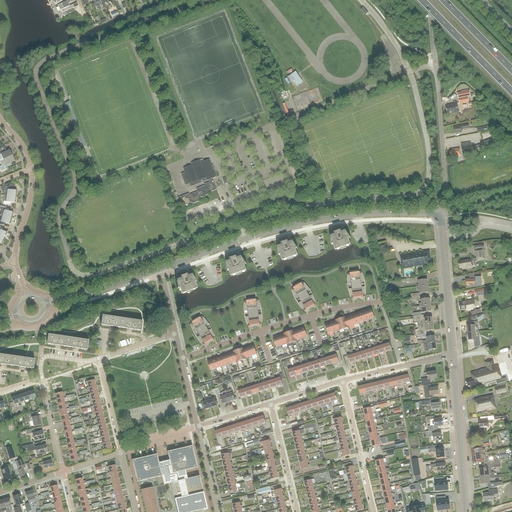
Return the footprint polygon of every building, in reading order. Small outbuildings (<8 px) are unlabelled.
[(69,6),(67,2),(60,5),(59,5),(58,6),(60,10),(61,10),(62,13),(74,8),(73,5),(69,6)] [(296,72),(290,75),(288,77),(291,82),(294,80),(297,85),(302,82),(296,72)] [(470,96),(469,90),(457,93),(458,99),(470,96)] [(453,113),(459,112),(457,103),(447,105),(447,107),(446,107),(447,113),(452,112),(453,113)] [(461,129),(464,129),(469,128),(469,124),(457,126),(457,127),(454,127),(454,133),(462,132),(461,129)] [(493,146),(490,139),(484,141),(487,148),(493,146)] [(473,155),(472,153),(471,147),(471,142),(461,143),(463,157),(473,155)] [(486,149),(484,143),(471,147),(472,153),(486,149)] [(453,151),(450,151),(450,156),(452,156),(452,157),(461,156),(460,148),(452,149),(453,151)] [(9,150),(7,152),(5,149),(0,151),(0,159),(0,161),(3,160),(3,159),(12,156),(10,150),(9,150)] [(15,161),(12,156),(3,159),(3,160),(6,165),(1,167),(3,170),(10,166),(9,163),(14,161),(15,161)] [(213,167),(210,159),(204,162),(203,159),(200,160),(191,164),(192,165),(184,169),(191,187),(216,177),(212,167),(213,167)] [(208,193),(217,190),(213,181),(204,184),(205,186),(197,189),(198,192),(190,195),(189,193),(180,197),(184,206),(192,202),(193,204),(202,200),(200,198),(209,194),(208,193)] [(17,191),(11,190),(12,187),(5,186),(4,186),(3,187),(2,188),(2,189),(2,190),(2,191),(3,192),(4,192),(4,193),(4,195),(3,195),(7,195),(7,196),(16,197),(17,191)] [(16,203),(16,197),(7,196),(6,201),(3,201),(3,204),(10,205),(10,202),(16,203)] [(0,215),(3,216),(12,219),(13,213),(8,211),(9,208),(0,206),(0,207),(0,215)] [(10,224),(12,219),(0,215),(0,216),(0,217),(0,224),(4,226),(5,223),(10,224)] [(349,239),(350,238),(351,238),(346,231),(341,232),(341,230),(340,230),(340,231),(335,232),(334,232),(335,234),(331,236),(331,245),(332,245),(333,244),(335,250),(340,249),(340,247),(342,246),(343,246),(346,245),(346,247),(351,245),(349,239)] [(296,249),(297,249),(298,248),(293,241),(289,243),(288,241),(287,241),(282,243),(281,243),(282,245),(278,247),(278,255),(279,255),(280,255),(282,261),(287,259),(287,257),(290,256),(290,257),(290,256),(293,255),(293,257),(298,255),(296,249)] [(390,252),(387,243),(379,245),(382,255),(390,252)] [(424,264),(432,262),(430,251),(424,252),(423,251),(400,255),(402,269),(425,265),(424,264)] [(245,264),(246,264),(247,264),(242,256),(237,258),(237,256),(236,256),(236,257),(231,258),(230,258),(231,260),(227,262),(227,271),(228,271),(228,270),(229,270),(231,276),(236,275),(236,273),(239,272),(242,271),(242,272),(247,271),(245,264)] [(463,269),(473,267),(472,260),(459,262),(460,268),(463,267),(463,269)] [(365,290),(365,288),(365,286),(362,287),(361,281),(364,280),(364,279),(364,278),(363,276),(362,274),(362,272),(360,273),(359,270),(357,270),(357,271),(352,272),(352,271),(350,271),(350,275),(347,275),(347,277),(347,279),(347,280),(347,282),(348,282),(348,283),(351,282),(352,288),(349,289),(349,290),(349,291),(350,294),(350,296),(351,297),(353,296),(354,300),(356,299),(361,298),(363,298),(363,295),(365,295),(365,293),(365,292),(365,290)] [(195,282),(196,282),(197,282),(192,274),(187,276),(187,274),(186,274),(181,276),(180,276),(181,278),(176,280),(177,289),(178,289),(178,288),(179,288),(181,294),(186,292),(185,291),(188,290),(189,290),(191,289),(192,290),(197,289),(195,282)] [(474,279),(466,280),(466,285),(470,285),(470,287),(476,287),(482,286),(481,274),(474,274),(474,279)] [(314,298),(313,296),(313,294),(310,296),(307,291),(310,289),(309,288),(308,287),(307,285),(306,284),(304,283),(302,284),(301,281),(299,282),(299,283),(295,286),(294,285),(292,286),(294,289),(292,290),(293,292),(293,294),(294,297),(295,298),(298,296),(301,301),(298,303),(299,304),(299,305),(300,306),(301,307),(303,309),(303,310),(305,308),(307,311),(309,310),(308,309),(313,307),(315,306),(313,303),(316,302),(315,300),(315,299),(314,298)] [(487,294),(486,288),(474,290),(475,297),(487,294)] [(262,318),(262,316),(262,314),(259,315),(258,309),(261,308),(261,307),(260,305),(260,304),(259,302),(259,300),(256,301),(256,298),(254,298),(254,299),(248,299),(246,299),(247,303),(244,302),(244,304),(244,306),(244,307),(244,309),(244,311),(247,310),(248,316),(245,317),(245,318),(246,319),(246,320),(247,323),(247,325),(250,324),(250,327),(252,327),(252,326),(258,326),(260,326),(259,322),(262,323),(262,321),(262,319),(262,318)] [(467,311),(476,309),(474,300),(465,301),(465,302),(459,303),(460,310),(467,309),(467,311)] [(371,308),(366,310),(369,319),(374,318),(371,308)] [(366,310),(361,312),(364,321),(369,319),(366,310)] [(364,321),(361,312),(356,314),(359,323),(364,321)] [(359,323),(356,314),(351,315),(354,325),(359,323)] [(121,328),(122,318),(102,315),(101,325),(121,328)] [(354,325),(351,315),(346,317),(349,327),(354,325)] [(424,318),(424,315),(421,315),(414,316),(414,322),(417,321),(417,325),(433,323),(432,317),(424,318)] [(213,331),(212,330),(212,329),(209,330),(206,325),(209,324),(208,322),(206,320),(205,319),(203,317),(201,319),(200,316),(198,317),(194,320),(193,319),(191,320),(193,323),(191,324),(192,327),(192,329),(193,331),(194,332),(197,330),(200,336),(197,337),(198,338),(198,339),(200,341),(201,342),(202,344),(204,342),(206,345),(208,344),(207,344),(212,341),(214,340),(212,337),(215,336),(214,335),(214,333),(213,331)] [(349,327),(346,317),(345,317),(340,319),(344,329),(349,327)] [(141,331),(142,321),(122,318),(121,328),(141,331)] [(344,329),(340,319),(335,321),(338,330),(339,331),(344,329)] [(338,330),(335,321),(330,323),(333,332),(338,330)] [(467,326),(468,333),(475,332),(475,326),(478,326),(478,321),(472,322),(472,325),(467,326)] [(333,332),(330,323),(325,325),(328,334),(333,332)] [(434,330),(433,323),(417,325),(418,329),(415,330),(416,335),(425,334),(426,334),(426,331),(434,330)] [(307,337),(304,327),(299,329),(302,338),(307,337)] [(302,338),(299,329),(294,331),(297,340),(302,338)] [(297,340),(294,331),(294,330),(288,332),(292,342),(297,341),(297,340)] [(292,342),(288,332),(283,334),(287,344),(292,342)] [(476,338),(475,332),(468,333),(469,340),(474,340),(474,343),(480,343),(479,338),(476,338)] [(287,344),(283,334),(278,336),(281,346),(287,344)] [(67,347),(68,338),(48,335),(47,344),(67,347)] [(281,346),(278,336),(273,338),(276,347),(281,346)] [(426,337),(427,340),(422,341),(423,344),(435,342),(435,336),(426,337)] [(87,350),(88,340),(68,338),(67,347),(87,350)] [(386,352),(383,344),(382,341),(379,341),(380,345),(377,346),(380,354),(386,352)] [(380,354),(377,346),(376,342),(374,343),(375,346),(371,347),(374,356),(380,354)] [(392,350),(390,343),(389,342),(383,344),(386,352),(392,350)] [(436,349),(435,342),(423,344),(424,344),(425,351),(429,351),(429,350),(436,349)] [(257,354),(254,345),(249,347),(252,356),(257,354)] [(374,356),(371,347),(370,345),(368,346),(369,348),(365,349),(368,358),(374,356)] [(252,356),(249,347),(243,348),(247,358),(252,356)] [(247,358),(243,348),(238,350),(242,360),(247,358)] [(362,360),(359,351),(358,348),(356,349),(357,352),(353,353),(353,354),(356,362),(362,360)] [(368,358),(365,349),(365,351),(363,351),(363,350),(359,351),(362,360),(368,358)] [(242,360),(238,350),(233,352),(236,362),(242,360)] [(236,362),(233,352),(228,354),(231,363),(236,362)] [(339,362),(337,354),(336,353),(330,355),(333,364),(339,362)] [(0,363),(13,366),(15,357),(0,354),(0,363)] [(231,363),(228,354),(223,356),(226,365),(231,363)] [(356,362),(353,354),(351,355),(351,354),(347,355),(350,363),(356,362)] [(333,364),(330,355),(324,357),(327,365),(333,364)] [(226,365),(223,356),(218,358),(221,367),(226,365)] [(35,359),(15,357),(13,366),(33,369),(35,359)] [(327,365),(324,357),(318,359),(321,367),(327,365)] [(221,367),(218,358),(213,359),(216,369),(221,367)] [(216,369),(213,359),(207,361),(211,371),(216,369)] [(321,367),(318,359),(312,361),(315,369),(321,367)] [(481,385),(502,379),(498,365),(494,366),(492,360),(485,362),(487,368),(471,373),(473,379),(466,381),(467,386),(469,386),(470,387),(476,385),(477,388),(482,387),(481,385)] [(315,369),(312,361),(306,363),(309,371),(315,369)] [(309,371),(306,363),(300,365),(303,373),(309,371)] [(303,373),(300,365),(294,367),(297,375),(303,373)] [(297,375),(294,367),(288,369),(291,377),(297,375)] [(422,386),(424,385),(425,385),(431,385),(430,379),(437,378),(436,371),(427,372),(428,379),(421,380),(422,386)] [(284,379),(283,373),(279,374),(280,376),(274,378),(277,387),(283,385),(281,380),(284,379)] [(277,387),(274,378),(273,374),(270,375),(271,379),(268,380),(271,388),(277,387)] [(408,375),(402,376),(404,385),(407,384),(406,383),(410,382),(408,375)] [(89,388),(96,386),(94,376),(89,377),(90,381),(86,382),(86,384),(88,384),(89,388)] [(404,385),(402,376),(396,378),(398,387),(401,386),(400,384),(403,384),(404,385)] [(398,387),(396,378),(389,379),(392,388),(394,387),(394,386),(397,385),(398,387)] [(392,388),(389,379),(383,381),(385,389),(388,389),(388,387),(391,387),(391,388),(392,388)] [(271,388),(268,380),(268,381),(266,382),(266,381),(262,382),(265,390),(271,388)] [(385,389),(383,381),(377,382),(379,391),(382,390),(382,389),(385,388),(385,390),(385,389)] [(265,390),(262,382),(262,383),(260,384),(260,383),(256,384),(259,392),(265,390)] [(379,391),(377,382),(371,384),(373,392),(376,392),(375,390),(379,390),(379,391)] [(259,392),(256,384),(256,385),(254,386),(254,385),(250,386),(253,394),(259,392)] [(373,392),(371,384),(364,385),(367,394),(369,393),(369,392),(372,391),(373,393),(373,392)] [(367,394),(364,385),(358,387),(360,395),(363,395),(363,393),(366,393),(367,394)] [(425,385),(424,385),(425,398),(433,397),(433,395),(439,394),(438,387),(431,388),(431,385),(425,385)] [(507,392),(505,385),(495,387),(496,394),(507,392)] [(97,392),(96,386),(89,388),(87,388),(88,391),(89,390),(90,394),(89,394),(97,392)] [(253,394),(250,386),(250,387),(248,388),(248,387),(244,388),(244,389),(247,396),(253,394)] [(247,396),(244,389),(242,390),(242,388),(238,390),(241,398),(247,396)] [(233,393),(230,394),(228,390),(225,391),(229,402),(235,400),(233,393)] [(229,402),(225,391),(222,392),(224,396),(220,397),(222,404),(229,402)] [(99,398),(97,392),(89,394),(90,397),(91,397),(92,400),(90,400),(99,398)] [(335,393),(329,395),(332,403),(334,403),(334,401),(337,400),(335,393)] [(332,403),(329,395),(323,397),(326,405),(328,405),(328,403),(331,402),(332,404),(332,403)] [(482,412),(495,409),(492,395),(478,398),(478,399),(475,400),(477,412),(481,411),(482,412)] [(20,405),(19,403),(17,396),(11,398),(14,404),(17,403),(18,406),(19,406),(20,405)] [(215,398),(212,399),(211,396),(208,397),(212,407),(218,405),(215,398)] [(212,407),(208,397),(205,397),(207,401),(203,402),(205,409),(212,407)] [(326,405),(323,397),(317,399),(320,407),(322,407),(322,405),(325,404),(325,406),(326,405)] [(101,404),(99,398),(90,400),(91,403),(92,403),(93,406),(92,406),(92,407),(101,404)] [(320,407),(317,399),(311,401),(313,409),(316,408),(316,407),(319,406),(319,407),(320,407)] [(424,401),(425,404),(425,406),(432,405),(432,410),(441,409),(440,402),(433,403),(432,400),(424,401)] [(313,409),(311,401),(305,403),(307,411),(310,410),(310,409),(313,408),(313,409)] [(307,411),(305,403),(298,405),(301,413),(304,412),(304,411),(307,410),(307,411)] [(92,407),(93,409),(94,409),(95,412),(93,413),(102,411),(101,404),(92,407)] [(301,413),(298,405),(292,406),(295,415),(298,414),(297,413),(301,412),(301,413)] [(295,415),(292,406),(286,408),(289,417),(292,416),(291,415),(295,414),(295,415)] [(374,413),(373,411),(374,410),(373,407),(371,408),(371,407),(363,409),(365,415),(374,413)] [(104,417),(102,411),(93,413),(94,415),(95,415),(96,419),(95,419),(104,417)] [(374,413),(365,415),(366,421),(375,419),(375,417),(373,417),(372,414),(374,413)] [(34,426),(41,424),(39,416),(32,417),(31,415),(24,417),(25,422),(32,421),(34,426)] [(264,416),(257,418),(260,426),(263,425),(262,424),(266,423),(264,416)] [(435,426),(443,425),(442,418),(435,419),(435,416),(428,417),(429,423),(434,423),(435,426)] [(105,423),(104,417),(95,419),(96,422),(97,421),(98,425),(96,425),(105,423)] [(335,422),(336,425),(343,423),(341,417),(333,419),(333,422),(335,422)] [(260,426),(257,418),(251,419),(254,428),(257,427),(256,426),(259,425),(260,426)] [(254,428),(251,419),(245,421),(248,430),(251,429),(250,428),(253,427),(254,428)] [(382,422),(376,423),(375,423),(374,420),(375,420),(375,419),(366,421),(368,428),(377,426),(377,425),(382,424),(382,422)] [(248,430),(245,421),(239,423),(242,432),(245,431),(244,430),(247,429),(248,430)] [(107,429),(105,423),(96,425),(97,428),(98,428),(99,431),(98,431),(107,429)] [(242,432),(239,423),(233,425),(236,434),(239,433),(238,432),(241,431),(242,432)] [(344,430),(343,423),(336,425),(334,425),(335,428),(336,428),(337,431),(336,432),(344,430)] [(236,434),(233,425),(227,427),(230,436),(232,435),(232,434),(235,433),(236,434)] [(377,426),(368,428),(369,434),(378,432),(378,429),(376,430),(375,426),(377,426)] [(230,436),(227,427),(221,429),(224,438),(226,437),(226,436),(229,435),(230,436)] [(34,440),(44,438),(42,431),(35,432),(34,429),(26,431),(27,434),(33,433),(34,440)] [(108,436),(107,429),(98,431),(99,434),(100,434),(101,437),(99,438),(108,436)] [(224,438),(221,429),(215,431),(217,440),(220,439),(220,437),(223,436),(224,438)] [(292,432),(294,438),(303,436),(302,434),(301,434),(300,430),(292,432)] [(346,436),(344,430),(336,432),(336,434),(338,434),(338,438),(337,438),(346,436)] [(426,432),(426,435),(427,438),(431,437),(431,436),(433,436),(434,441),(442,440),(441,433),(434,434),(434,430),(426,432)] [(502,441),(511,440),(510,430),(501,431),(502,441)] [(378,432),(369,434),(371,440),(380,438),(379,435),(378,436),(377,432),(378,432)] [(110,442),(108,436),(99,438),(100,440),(101,440),(102,443),(101,444),(110,442)] [(303,436),(294,438),(295,445),(304,442),(303,440),(302,440),(301,437),(303,436)] [(347,442),(346,436),(337,438),(338,441),(339,440),(340,444),(339,444),(347,442)] [(380,438),(371,440),(372,446),(381,444),(380,441),(379,442),(378,439),(380,438)] [(260,444),(259,439),(245,443),(246,448),(247,447),(247,448),(260,444)] [(271,446),(270,440),(261,442),(262,445),(263,444),(264,448),(262,448),(271,446)] [(111,448),(110,442),(101,444),(102,446),(103,446),(104,450),(111,448)] [(304,443),(304,442),(295,445),(297,451),(306,449),(305,446),(304,446),(303,443),(304,443)] [(349,448),(347,442),(339,444),(339,447),(341,447),(341,450),(340,450),(340,451),(349,448)] [(37,443),(29,445),(21,447),(22,451),(24,451),(24,449),(28,449),(28,452),(36,450),(38,457),(42,456),(42,455),(45,454),(45,453),(47,452),(46,445),(38,446),(37,443)] [(11,445),(6,447),(10,459),(15,457),(11,445)] [(207,508),(199,477),(200,477),(199,476),(187,479),(185,470),(197,467),(192,446),(167,452),(169,460),(164,461),(164,460),(163,460),(162,461),(162,462),(159,463),(157,454),(132,460),(137,482),(162,476),(164,485),(170,483),(173,492),(177,511),(193,511),(207,509),(207,508)] [(273,452),(271,446),(262,448),(263,451),(264,451),(265,454),(264,454),(273,452)] [(436,446),(429,447),(430,452),(436,451),(437,458),(444,457),(443,448),(436,449),(436,446)] [(485,449),(482,449),(482,446),(477,447),(471,448),(472,456),(478,455),(478,454),(481,453),(486,452),(485,449)] [(306,449),(297,451),(298,457),(307,455),(306,452),(305,453),(304,449),(306,449)] [(508,457),(508,453),(506,453),(506,450),(500,451),(501,458),(508,457)] [(274,459),(273,452),(264,454),(265,457),(266,457),(267,460),(265,461),(274,459)] [(486,453),(486,452),(481,453),(478,454),(478,455),(472,456),(473,463),(483,462),(483,463),(489,462),(492,461),(494,461),(493,456),(489,456),(489,458),(487,459),(487,460),(486,457),(489,456),(488,452),(486,453)] [(307,455),(298,457),(300,463),(307,461),(309,461),(308,458),(307,459),(306,455),(307,455)] [(386,465),(385,462),(387,462),(386,458),(376,461),(377,467),(386,465)] [(414,476),(420,475),(419,463),(418,463),(417,461),(418,461),(418,458),(411,460),(414,476)] [(231,459),(223,461),(224,467),(233,465),(232,463),(231,463),(230,459),(231,459)] [(276,465),(274,459),(265,461),(266,463),(267,463),(268,466),(267,467),(276,465)] [(44,468),(53,467),(51,460),(43,462),(43,463),(39,463),(40,466),(44,465),(44,468)] [(308,465),(307,461),(300,463),(301,470),(310,467),(309,465),(308,465)] [(354,472),(353,466),(350,466),(349,463),(344,464),(345,470),(346,470),(347,474),(346,474),(354,472)] [(437,471),(446,470),(445,463),(436,464),(431,465),(431,468),(437,467),(437,471)] [(117,471),(115,465),(107,467),(107,469),(109,469),(109,473),(117,471)] [(233,465),(224,467),(225,473),(234,471),(234,469),(232,469),(231,466),(233,465)] [(277,471),(276,465),(267,467),(268,470),(269,469),(270,473),(268,473),(269,473),(277,471)] [(377,467),(379,473),(388,471),(391,470),(390,467),(386,467),(386,465),(377,467)] [(12,480),(10,472),(8,467),(1,469),(2,474),(4,479),(4,478),(5,478),(7,481),(12,480)] [(489,468),(487,468),(479,469),(480,476),(494,475),(494,472),(489,472),(489,468)] [(234,472),(234,471),(225,473),(227,480),(236,478),(235,475),(234,475),(233,472),(234,472)] [(279,477),(277,471),(269,473),(269,476),(270,475),(271,479),(279,477)] [(388,471),(379,473),(380,480),(389,477),(388,475),(387,475),(386,472),(388,471)] [(356,478),(354,472),(346,474),(346,477),(348,476),(349,480),(347,480),(356,478)] [(494,478),(494,475),(480,476),(481,484),(489,483),(489,489),(495,487),(495,482),(490,483),(490,479),(494,478)] [(389,478),(389,477),(380,480),(382,486),(390,484),(390,481),(388,481),(388,478),(389,478)] [(448,489),(447,484),(444,484),(444,477),(435,478),(436,490),(448,489)] [(236,478),(227,480),(228,486),(236,484),(237,484),(236,481),(235,481),(234,478),(236,478)] [(357,485),(356,478),(347,480),(348,483),(349,483),(350,486),(349,487),(357,485)] [(314,485),(314,483),(315,483),(314,479),(304,481),(306,487),(314,485)] [(255,491),(252,481),(242,483),(244,489),(245,488),(246,493),(255,491)] [(390,484),(382,486),(383,492),(392,490),(391,487),(390,488),(389,484),(390,484)] [(314,486),(314,485),(306,487),(307,494),(316,492),(315,489),(314,489),(313,486),(314,486)] [(359,491),(357,485),(349,487),(349,489),(351,489),(351,492),(350,493),(359,491)] [(158,511),(152,487),(141,490),(146,511),(158,511)] [(275,493),(276,496),(283,495),(281,488),(273,491),(273,493),(275,493)] [(34,497),(35,496),(33,490),(25,493),(27,499),(28,498),(30,502),(32,502),(33,504),(36,503),(34,497)] [(392,490),(383,492),(385,498),(393,496),(393,493),(391,494),(391,490),(392,490)] [(494,496),(498,496),(497,490),(489,491),(489,493),(484,494),(484,500),(494,500),(494,496)] [(360,497),(359,491),(350,493),(351,495),(352,495),(353,499),(352,499),(360,497)] [(316,492),(307,494),(309,500),(317,498),(317,495),(316,496),(315,492),(316,492)] [(23,504),(20,494),(13,497),(15,503),(16,503),(17,507),(20,506),(20,505),(23,504)] [(285,501),(283,495),(276,496),(274,497),(275,500),(276,499),(277,503),(276,503),(285,501)] [(393,496),(385,498),(386,504),(395,502),(394,500),(393,500),(392,497),(393,496)] [(446,501),(446,496),(437,497),(438,510),(438,511),(444,511),(444,509),(450,509),(449,503),(449,501),(446,501)] [(362,503),(360,497),(352,499),(352,502),(354,501),(354,505),(353,505),(362,503)] [(12,511),(13,511),(11,505),(8,498),(3,500),(7,511),(12,511)] [(317,498),(309,500),(310,506),(318,504),(319,504),(318,502),(317,502),(316,498),(317,498)] [(286,507),(285,501),(276,503),(276,506),(278,505),(279,509),(277,509),(286,507)] [(395,502),(386,504),(387,511),(396,509),(396,506),(394,506),(393,503),(395,502)] [(363,510),(362,503),(353,505),(354,508),(355,507),(356,511),(363,510)]
